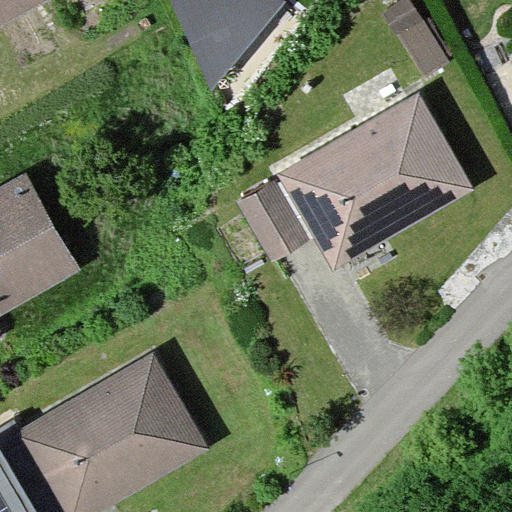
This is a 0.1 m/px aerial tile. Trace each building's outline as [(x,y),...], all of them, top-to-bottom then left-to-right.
[(0,0),(0,22),(37,0),(0,0)] [(426,85),(283,166),(339,264),(482,183),(426,85)] [(27,162),(0,177),(0,309),(84,263),(27,162)] [(155,345),(13,422),(61,511),(82,511),(209,443),(155,345)] [(0,511),(34,511),(0,453),(0,511)]
